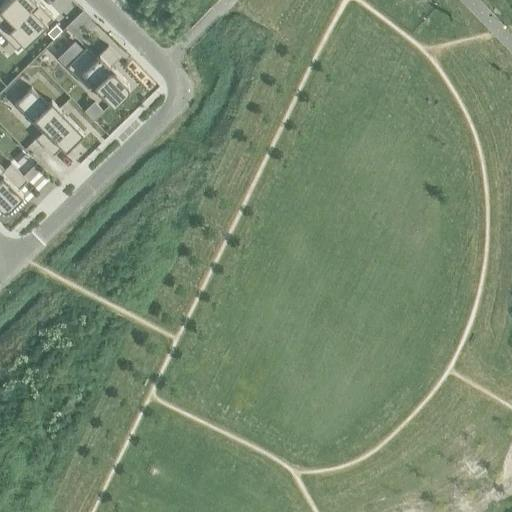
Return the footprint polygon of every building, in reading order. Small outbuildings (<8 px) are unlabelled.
[(4,0),(0,4),(0,32),(1,34),(35,0),(4,0)] [(36,0),(35,0),(1,34),(16,50),(52,15),(36,0)] [(55,24),(47,33),(52,38),(61,30),(55,24)] [(85,47),(66,66),(87,88),(92,83),(113,104),(126,90),(127,90),(127,89),(128,89),(128,88),(128,87),(128,86),(128,85),(128,84),(127,83),(127,82),(126,82),(110,65),(118,57),(107,45),(99,54),(99,53),(95,57),(85,47)] [(30,87),(14,103),(42,132),(36,138),(52,155),(61,147),(65,150),(83,133),(51,100),(47,104),(30,87)] [(88,103),(82,108),(90,117),(96,111),(88,103)] [(0,164),(0,205),(0,206),(1,206),(1,207),(2,207),(3,207),(4,207),(5,207),(6,207),(7,207),(7,206),(8,206),(22,192),(18,188),(27,180),(10,163),(4,169),(0,164)]
